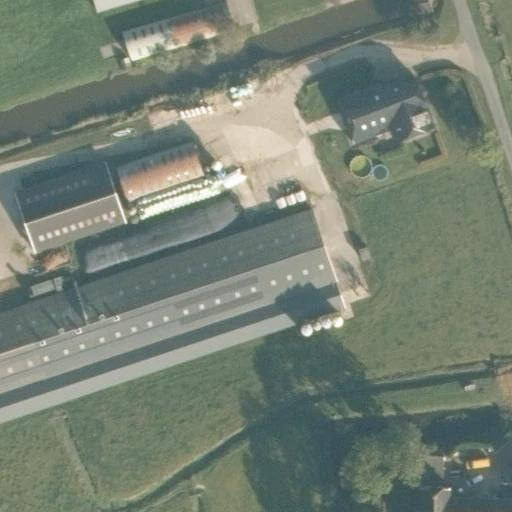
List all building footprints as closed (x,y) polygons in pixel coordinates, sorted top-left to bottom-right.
[(135,0),(94,0),(98,11),(135,0)] [(123,32),(131,61),(235,30),(227,1),(123,32)] [(342,111),(346,121),(345,122),(353,143),(354,143),(375,135),(376,135),(372,123),(389,117),(394,130),(396,130),(399,138),(432,126),(425,107),(426,107),(415,78),(401,83),(400,80),(381,87),(379,83),(355,92),(352,93),(337,99),(336,99),(341,111),(342,111)] [(185,116),(188,127),(238,114),(233,94),(153,114),(155,124),(185,116)] [(203,176),(191,142),(115,168),(127,202),(203,176)] [(126,222),(105,161),(15,191),(35,253),(126,222)] [(20,306),(0,312),(0,393),(44,378),(252,309),(337,281),(312,209),(20,306)] [(371,257),(367,247),(359,250),(363,260),(371,257)] [(36,298),(68,289),(64,276),(32,285),(36,298)] [(44,378),(0,393),(0,419),(54,401),(260,333),(344,305),(337,281),(252,309),(44,378)] [(422,479),(443,480),(443,455),(423,455),(422,479)] [(511,511),(511,483),(502,483),(502,499),(449,498),(449,487),(420,486),(418,511),(511,511)]
